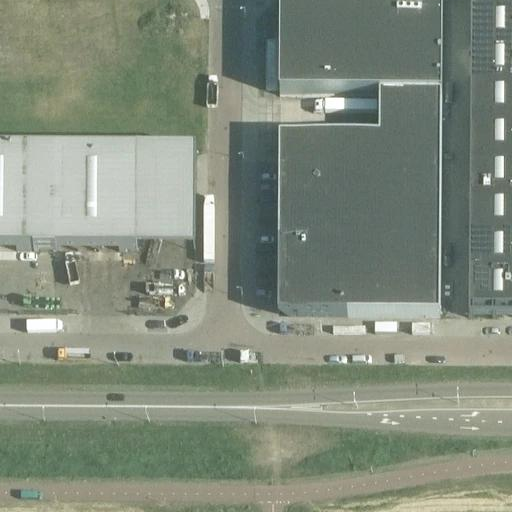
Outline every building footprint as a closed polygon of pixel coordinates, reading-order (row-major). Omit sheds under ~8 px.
[(442,99),(442,0),(280,0),(280,97),(380,98),(442,99)] [(511,46),(511,8),(471,8),(471,46),(511,46)] [(511,83),(511,46),(471,46),(471,84),(511,83)] [(511,121),(511,83),(471,84),(471,121),(511,121)] [(440,319),(442,99),(380,98),(379,141),(280,140),(278,318),(440,319)] [(511,159),(511,121),(471,121),(470,159),(511,159)] [(137,152),(0,150),(0,252),(136,253),(137,152)] [(511,197),(511,159),(470,159),(470,197),(511,197)] [(511,235),(511,197),(470,197),(470,235),(511,235)] [(511,272),(511,235),(470,235),(469,273),(511,272)] [(511,310),(511,272),(469,273),(469,310),(511,310)]
